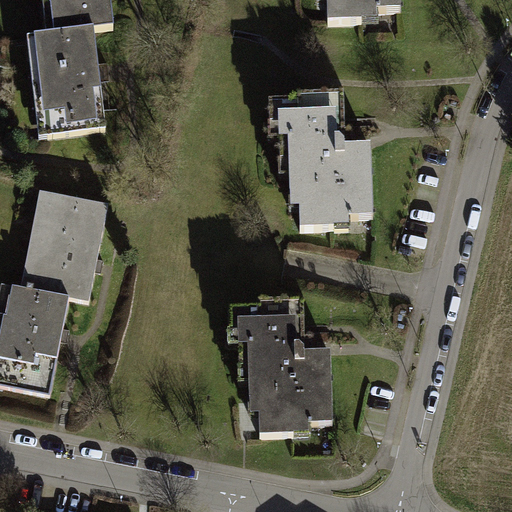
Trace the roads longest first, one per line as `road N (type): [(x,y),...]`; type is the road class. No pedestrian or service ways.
road 1 (residential): [(511,85),(481,151),(401,511)]
road 2 (residential): [(0,450),(291,511)]
